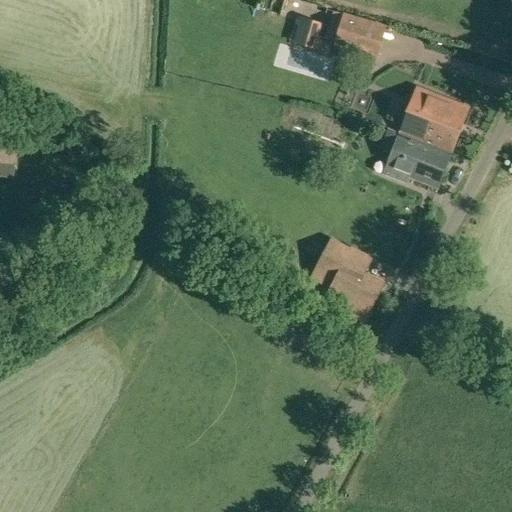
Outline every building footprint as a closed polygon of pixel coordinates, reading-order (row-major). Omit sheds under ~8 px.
[(386,26),(344,14),(334,11),(325,41),(377,56),(386,26)] [(316,22),(300,17),(293,41),(309,46),(316,22)] [(400,133),(452,153),(469,108),(417,88),(400,133)] [(452,153),(400,133),(399,133),(389,129),(381,148),(392,153),(386,167),(438,187),(452,153)] [(0,177),(11,179),(13,166),(17,166),(20,135),(0,133),(0,177)] [(328,244),(311,276),(331,286),(325,297),(358,314),(356,318),(363,322),(383,285),(344,264),(350,253),(336,246),(335,248),(328,244)]
